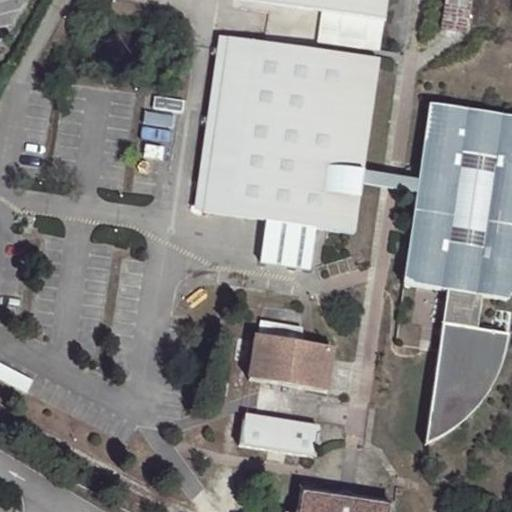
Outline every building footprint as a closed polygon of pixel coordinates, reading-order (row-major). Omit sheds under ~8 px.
[(380,52),(382,34),(387,0),(245,0),(322,11),(340,15),(339,27),(320,24),(318,43),(380,52)] [(447,0),(443,30),(469,34),(473,0),(447,0)] [(322,11),(320,24),(339,27),(340,15),(322,11)] [(226,41),(203,211),(266,220),(314,227),(353,233),(360,186),(376,63),(226,41)] [(511,119),(427,107),(401,287),(444,293),(422,447),(441,438),(458,427),(476,409),(487,393),(488,391),(499,365),(500,362),(507,335),(476,331),(480,298),(505,302),(506,299),(509,294),(511,291),(511,119)] [(314,227),(266,220),(260,261),(309,268),(314,227)] [(263,324),(260,339),(304,346),(304,330),(263,324)] [(304,346),(260,339),(259,338),(251,384),(327,397),(334,351),(304,346)] [(0,382),(24,395),(31,382),(0,366),(0,382)] [(320,430),(249,419),(247,426),(245,425),(241,449),(317,461),(323,436),(319,436),(320,430)] [(402,511),(357,504),(357,498),(355,498),(354,495),(351,492),(344,491),(338,492),(334,495),(332,500),(309,497),(307,511),(402,511)]
